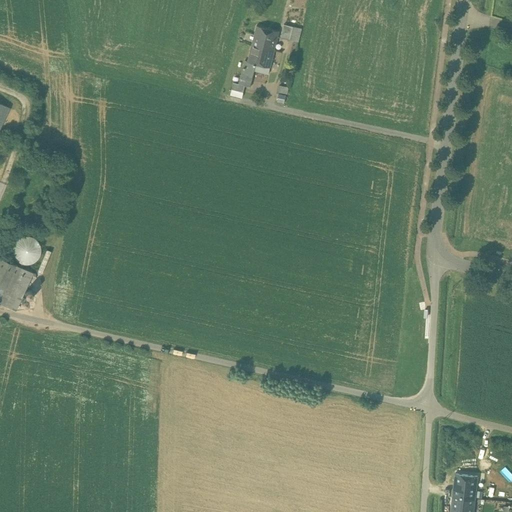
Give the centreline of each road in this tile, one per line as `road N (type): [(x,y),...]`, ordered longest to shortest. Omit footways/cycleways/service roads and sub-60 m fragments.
road 1 (unclassified): [(0,314),(427,410)]
road 2 (residential): [(464,0),(433,256)]
road 3 (unclassified): [(433,256),(427,410)]
